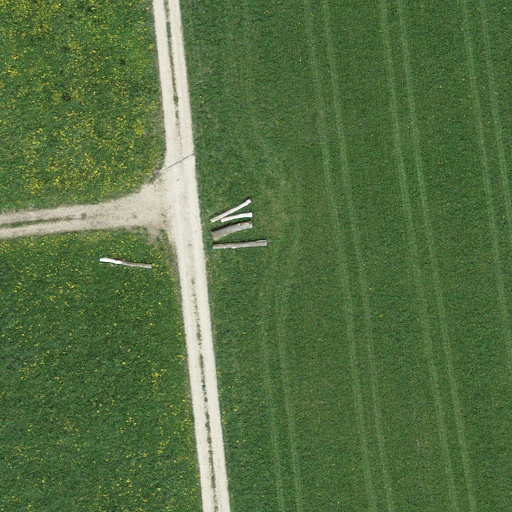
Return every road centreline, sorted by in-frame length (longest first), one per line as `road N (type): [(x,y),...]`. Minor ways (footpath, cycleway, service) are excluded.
road 1 (track): [(213,511),(161,0)]
road 2 (track): [(180,200),(0,222)]
